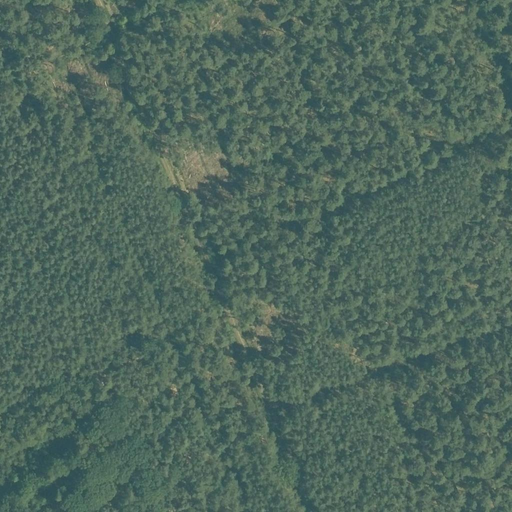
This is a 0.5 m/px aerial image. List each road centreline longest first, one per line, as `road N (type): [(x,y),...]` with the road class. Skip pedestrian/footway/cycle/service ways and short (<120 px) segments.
road 1 (track): [(99,0),(313,511)]
road 2 (track): [(511,310),(266,399)]
road 3 (track): [(163,0),(31,56)]
